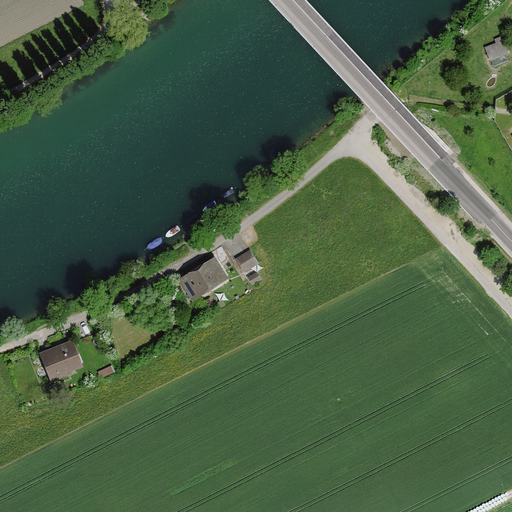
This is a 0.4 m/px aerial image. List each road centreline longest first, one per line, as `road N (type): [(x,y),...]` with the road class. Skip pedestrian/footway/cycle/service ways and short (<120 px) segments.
road 1 (secondary): [(281,0),(511,241)]
road 2 (track): [(107,30),(0,98)]
